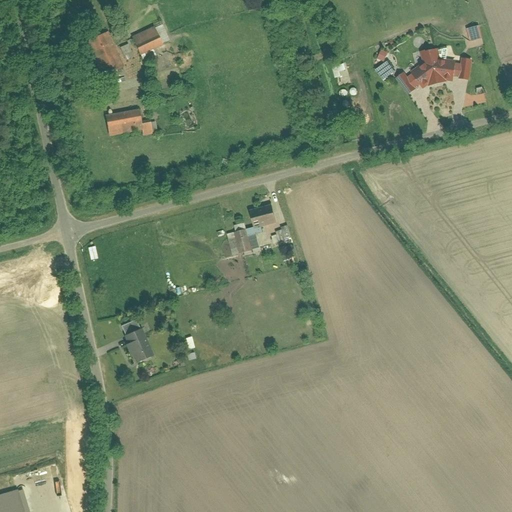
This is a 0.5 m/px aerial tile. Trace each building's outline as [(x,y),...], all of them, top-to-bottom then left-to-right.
[(481,26),(469,29),(473,41),(485,38),(481,26)] [(156,28),(134,38),(141,55),(164,45),(156,28)] [(126,67),(109,33),(89,44),(106,78),(126,67)] [(390,51),(383,48),(379,59),(386,62),(390,51)] [(424,89),(430,85),(430,86),(448,82),(454,83),(455,76),(457,62),(442,60),(440,48),(423,51),(425,63),(412,73),(413,74),(421,85),(424,89)] [(463,63),(461,77),(461,78),(470,80),(473,59),(463,58),(463,63)] [(391,61),(377,69),(383,80),(397,71),(391,61)] [(334,78),(339,77),(339,72),(344,71),(343,65),(333,66),(334,78)] [(405,72),(397,78),(410,95),(418,89),(417,88),(409,77),(405,72)] [(417,88),(421,85),(413,74),(409,77),(417,88)] [(139,110),(107,116),(111,136),(143,130),(141,123),(139,110)] [(144,135),(154,133),(152,121),(141,123),(143,130),(144,135)] [(274,206),(252,212),(256,227),(263,225),(278,221),(274,206)] [(234,223),(236,232),(248,229),(246,220),(234,223)] [(248,229),(250,235),(258,233),(265,231),(263,225),(256,227),(248,229)] [(294,243),(290,225),(283,227),(284,229),(277,231),(278,234),(274,235),(277,248),(294,243)] [(236,232),(241,252),(254,249),(253,248),(250,235),(248,229),(236,232)] [(253,248),(262,246),(258,233),(250,235),(253,248)] [(95,247),(88,248),(90,260),(97,259),(95,247)] [(123,327),(127,337),(141,330),(136,321),(123,327)] [(155,356),(143,329),(141,330),(127,337),(124,338),(136,365),(155,356)] [(24,511),(18,489),(0,494),(0,511),(24,511)]
